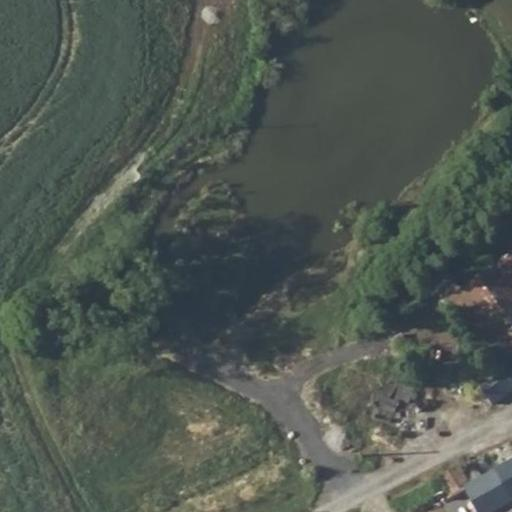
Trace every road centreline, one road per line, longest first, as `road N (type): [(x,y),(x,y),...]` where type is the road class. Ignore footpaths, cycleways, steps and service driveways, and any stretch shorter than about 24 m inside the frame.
road 1 (track): [(205,0),(196,45),(161,127),(16,313),(13,347),(88,511)]
road 2 (unclassified): [(339,511),(511,420)]
